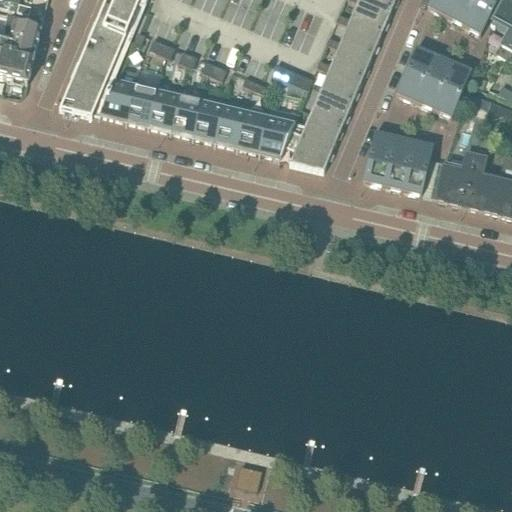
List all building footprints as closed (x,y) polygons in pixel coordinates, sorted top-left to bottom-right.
[(106,0),(59,113),(91,121),(93,118),(100,101),(106,103),(109,104),(111,99),(108,98),(114,85),(108,83),(142,0),(106,0)] [(350,23),(350,24),(382,38),(392,15),(360,1),(359,0),(346,0),(346,2),(357,7),(350,23)] [(359,0),(360,1),(392,15),(397,0),(359,0)] [(444,21),(455,0),(432,0),(427,11),(444,21)] [(462,30),(474,7),(460,0),(455,0),(444,21),(462,30)] [(478,0),(474,7),(492,17),(500,0),(478,0)] [(511,0),(505,0),(491,27),(508,37),(498,56),(506,61),(511,49),(511,0)] [(0,11),(8,13),(10,5),(0,2),(0,11)] [(480,40),(492,17),(474,7),(462,30),(480,40)] [(20,8),(18,16),(30,18),(32,10),(20,8)] [(2,42),(0,48),(0,54),(33,62),(42,26),(7,17),(7,19),(5,28),(13,30),(11,38),(3,36),(2,42)] [(372,61),(382,38),(350,24),(350,23),(339,18),(336,25),(347,30),(340,46),(340,47),(372,61)] [(138,37),(133,48),(140,51),(145,40),(138,37)] [(330,71),(362,84),(372,61),(340,47),(340,46),(329,41),(326,48),(338,53),(331,69),(330,71)] [(156,57),(161,46),(153,43),(149,54),(156,57)] [(163,60),(168,49),(161,46),(156,57),(163,60)] [(175,52),(168,49),(163,60),(170,63),(175,52)] [(416,51),(406,75),(424,83),(434,59),(416,51)] [(0,54),(0,82),(12,86),(12,91),(21,94),(23,88),(27,89),(31,70),(33,62),(0,54)] [(178,67),(185,70),(190,59),(183,56),(178,67)] [(197,62),(190,59),(185,70),(192,73),(197,62)] [(434,59),(424,83),(443,91),(453,67),(434,59)] [(205,65),(201,76),(208,79),(212,68),(205,65)] [(330,71),(331,69),(319,65),(316,71),(328,76),(320,94),(352,107),(362,84),(330,71)] [(453,67),(443,91),(461,98),(472,74),(453,67)] [(208,79),(215,82),(220,71),(212,68),(208,79)] [(271,79),(279,82),(283,71),(276,68),(271,79)] [(220,71),(215,82),(222,85),(227,74),(220,71)] [(290,74),(283,71),(279,82),(286,85),(290,74)] [(286,85),(292,88),(297,77),(290,74),(286,85)] [(406,75),(396,99),(414,107),(424,83),(406,75)] [(304,80),(297,77),(292,88),(299,91),(304,80)] [(304,80),(299,91),(308,95),(313,84),(304,80)] [(106,103),(99,119),(126,126),(136,85),(119,81),(117,85),(114,85),(108,98),(111,99),(109,104),(106,103)] [(479,81),(476,90),(482,93),(486,84),(479,81)] [(242,89),(253,94),(256,86),(245,82),(242,89)] [(424,83),(414,107),(433,114),(443,91),(424,83)] [(136,85),(126,126),(148,131),(158,90),(136,85)] [(267,91),(256,86),(253,94),(264,98),(267,91)] [(501,89),(497,98),(511,105),(511,94),(510,94),(501,89)] [(148,131),(170,136),(180,96),(158,90),(148,131)] [(443,91),(433,114),(451,122),(461,98),(443,91)] [(320,94),(311,117),(343,131),(352,107),(320,94)] [(170,136),(193,142),(202,101),(180,96),(170,136)] [(486,118),(488,108),(468,100),(465,109),(486,118)] [(225,106),(202,101),(193,142),(215,147),(225,106)] [(215,147),(237,152),(247,111),(225,106),(215,147)] [(511,117),(488,108),(486,118),(484,123),(483,128),(487,129),(505,121),(511,123),(511,117)] [(268,117),(247,111),(237,152),(259,158),(269,117),(268,117)] [(269,117),(259,158),(280,163),(285,152),(291,136),(295,128),(298,119),(269,112),(268,117),(269,117)] [(333,154),(343,131),(311,117),(305,130),(295,128),(291,136),(333,154)] [(444,168),(435,204),(445,206),(445,207),(463,212),(479,144),(483,128),(484,123),(475,121),(464,159),(466,160),(463,173),(444,168)] [(333,154),(291,136),(285,152),(294,156),(290,165),(289,168),(323,177),(333,154)] [(374,136),(368,161),(388,166),(394,141),(379,137),(374,136)] [(394,141),(388,166),(408,170),(414,145),(394,141)] [(488,146),(479,144),(463,212),(481,216),(481,215),(490,217),(499,182),(481,177),(488,146)] [(414,145),(408,170),(427,175),(430,164),(433,150),(414,145)] [(499,182),(490,217),(499,219),(499,220),(511,223),(511,159),(504,158),(499,182)] [(368,161),(362,186),(382,191),(388,166),(368,161)] [(388,166),(382,191),(401,196),(408,170),(388,166)] [(408,170),(401,196),(421,200),(427,175),(408,170)] [(0,344),(0,369),(84,390),(90,366),(0,344)] [(110,371),(105,394),(223,422),(228,399),(110,371)] [(245,409),(240,427),(345,453),(349,435),(245,409)] [(369,435),(364,457),(473,484),(478,462),(369,435)] [(511,470),(497,466),(492,488),(511,493),(511,470)] [(235,490),(235,491),(236,491),(236,492),(237,492),(254,497),(255,497),(256,497),(256,496),(257,496),(257,495),(262,476),(240,470),(235,490)]
